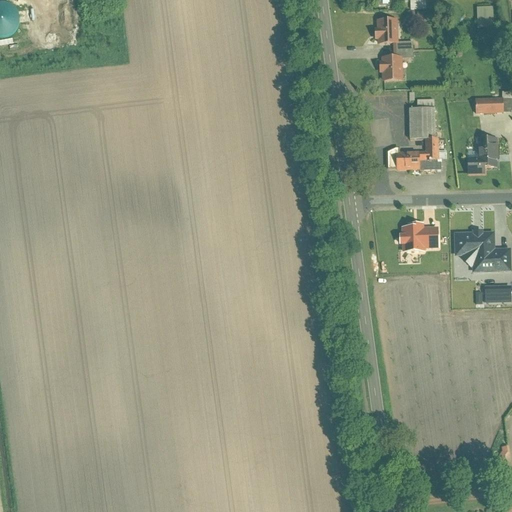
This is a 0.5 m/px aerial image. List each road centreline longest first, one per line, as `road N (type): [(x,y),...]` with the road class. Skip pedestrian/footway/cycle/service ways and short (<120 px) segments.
road 1 (tertiary): [(349,205),(392,511)]
road 2 (tertiary): [(320,0),(349,205)]
road 3 (residential): [(349,205),(511,197)]
